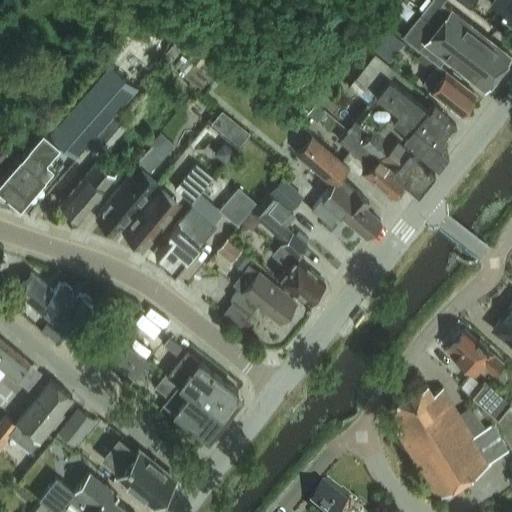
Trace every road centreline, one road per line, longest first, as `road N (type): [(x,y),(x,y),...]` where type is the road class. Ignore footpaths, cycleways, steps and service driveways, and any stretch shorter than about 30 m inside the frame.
road 1 (tertiary): [(271,405),(134,292),(0,236)]
road 2 (residential): [(208,486),(0,323)]
road 3 (tertiary): [(271,405),(423,206)]
road 4 (unclassified): [(360,430),(423,341),(498,266)]
road 5 (tertiary): [(423,206),(511,95)]
